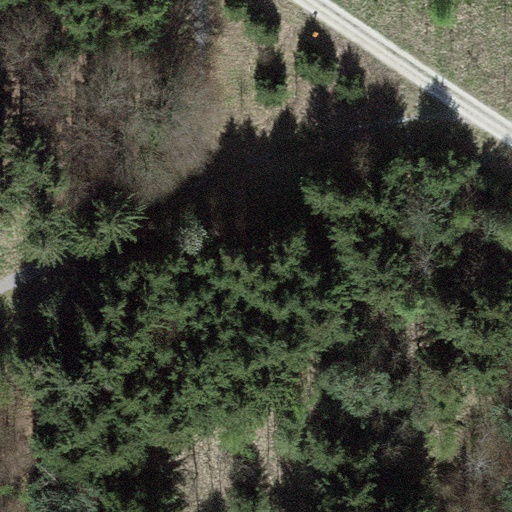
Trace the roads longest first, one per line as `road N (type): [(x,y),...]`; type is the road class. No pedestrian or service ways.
road 1 (track): [(0,293),(145,214),(311,144),(455,99)]
road 2 (track): [(307,0),(511,135)]
road 3 (track): [(145,214),(190,98),(202,0)]
